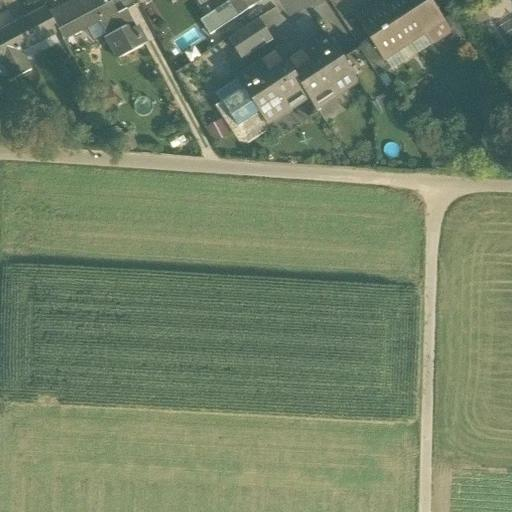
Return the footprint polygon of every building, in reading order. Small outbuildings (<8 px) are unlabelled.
[(105,35),(107,39),(125,30),(117,16),(108,0),(78,0),(49,15),(59,33),(60,37),(84,24),(96,18),(105,35)] [(108,0),(117,16),(138,5),(135,0),(108,0)] [(195,0),(200,6),(209,0),(223,0),(226,4),(200,21),(209,36),(264,0),(195,0)] [(370,41),(379,55),(380,54),(421,28),(426,35),(431,43),(449,31),(428,0),(391,0),(374,11),(373,9),(356,20),(370,41)] [(386,0),(373,9),(374,11),(391,0),(386,0)] [(21,53),(59,33),(49,15),(45,8),(0,32),(0,60),(11,81),(30,71),(21,53)] [(93,42),(105,35),(96,18),(84,24),(93,42)] [(227,39),(241,61),(272,41),(257,19),(227,39)] [(380,54),(385,62),(426,35),(421,28),(380,54)] [(127,33),(125,30),(107,39),(118,60),(144,46),(135,29),(127,33)] [(326,38),(286,64),(302,90),(307,97),(310,101),(329,89),(333,96),(356,81),(342,59),(326,35),(325,36),(326,38)] [(433,45),(431,43),(426,35),(385,62),(390,69),(392,72),(433,45)] [(370,41),(358,48),(378,78),(390,69),(385,62),(380,54),(379,55),(370,41)] [(361,88),(378,78),(358,48),(342,59),(356,81),(361,88)] [(234,78),(235,80),(242,90),(257,113),(265,125),(266,126),(267,125),(266,123),(287,109),(283,102),(302,90),(286,64),(278,51),(277,50),(276,51),(278,53),(237,79),(236,77),(234,78)] [(213,94),(220,104),(242,90),(235,80),(213,94)] [(329,89),(310,101),(314,109),(333,96),(329,89)] [(221,106),(235,128),(257,113),(242,90),(220,104),(221,106)] [(283,102),(287,109),(307,97),(302,90),(283,102)] [(235,128),(221,106),(216,109),(238,143),(247,145),(264,133),(265,125),(243,139),(235,128)] [(265,125),(257,113),(235,128),(243,139),(265,125)] [(211,141),(227,136),(222,121),(207,125),(211,141)]
